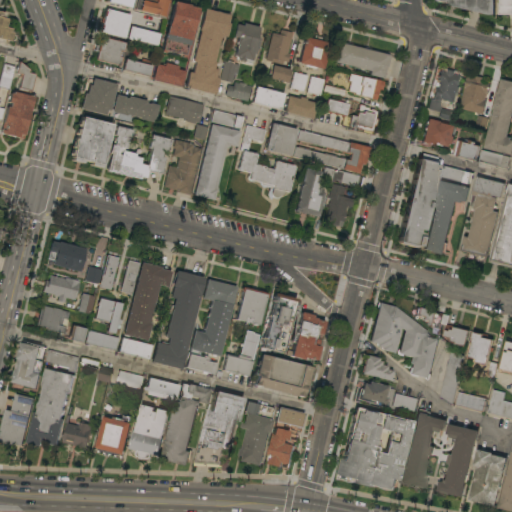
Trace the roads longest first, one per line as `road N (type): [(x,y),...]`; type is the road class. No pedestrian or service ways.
road 1 (tertiary): [(0,175),(362,271)]
road 2 (secondary): [(2,332),(62,97),(61,65),(36,0)]
road 3 (primary): [(0,488),(260,504)]
road 4 (residential): [(362,271),(423,52),(417,27)]
road 5 (residential): [(306,511),(362,271)]
road 6 (tertiary): [(362,271),(511,304)]
road 7 (residential): [(247,241),(351,335)]
